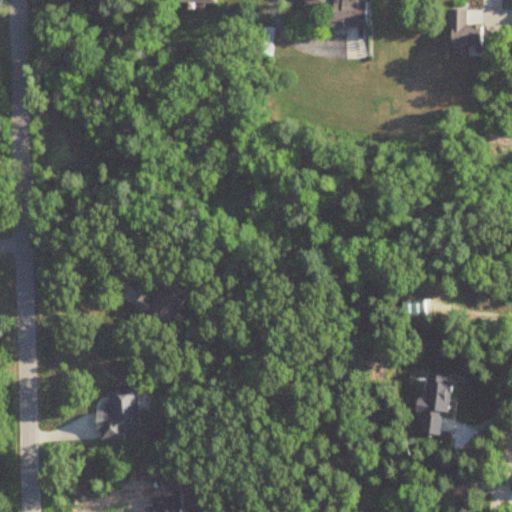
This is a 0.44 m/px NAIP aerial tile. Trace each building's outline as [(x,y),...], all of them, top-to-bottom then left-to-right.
[(109,0),(86,0),(86,14),(109,14),(109,0)] [(321,0),(301,0),(314,10),(321,0)] [(326,0),(327,27),(363,27),(362,0),(326,0)] [(446,10),(447,47),(480,46),(480,25),(464,25),(464,9),(446,10)] [(254,55),(270,55),(270,27),(254,27),(254,55)] [(186,293),(162,281),(154,299),(141,292),(132,309),(169,328),(186,293)] [(136,429),(136,387),(107,387),(107,411),(94,411),(94,440),(121,440),(121,429),(136,429)]
